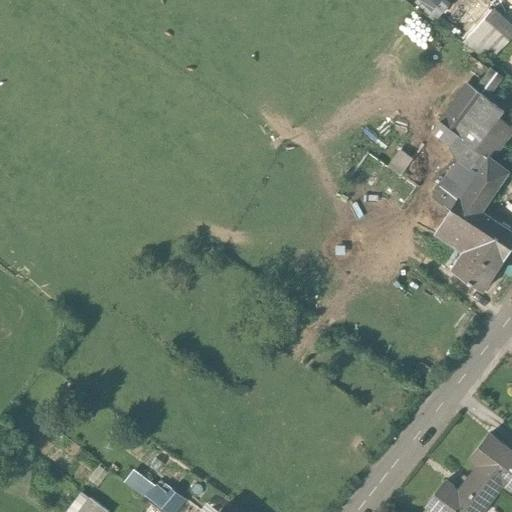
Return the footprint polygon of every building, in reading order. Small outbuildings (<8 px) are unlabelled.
[(421,0),(441,18),(454,3),(450,0),(421,0)] [(511,20),(488,0),(476,0),(453,27),(482,53),(511,20)] [(506,119),(463,87),(434,126),(476,158),(506,119)] [(404,174),(415,156),(402,148),(391,165),(404,174)] [(449,280),(480,302),(511,256),(511,237),(484,218),(511,178),(487,161),(475,179),(453,164),(427,200),(451,217),(434,241),(462,261),(449,280)] [(476,467),(466,480),(490,498),(501,484),(511,492),(511,455),(487,437),(469,462),(476,467)] [(167,497),(134,473),(126,484),(164,511),(175,511),(184,500),(171,491),(167,497)]
